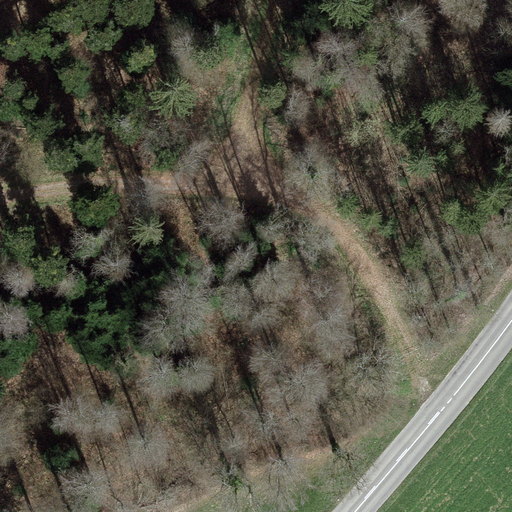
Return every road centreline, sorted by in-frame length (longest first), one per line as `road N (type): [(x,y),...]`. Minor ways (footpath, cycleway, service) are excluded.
road 1 (track): [(240,182),(288,199),(332,231),(436,414)]
road 2 (tertiary): [(352,511),(511,319)]
road 3 (track): [(0,197),(132,180),(240,182)]
road 4 (track): [(240,182),(245,106),(278,0)]
